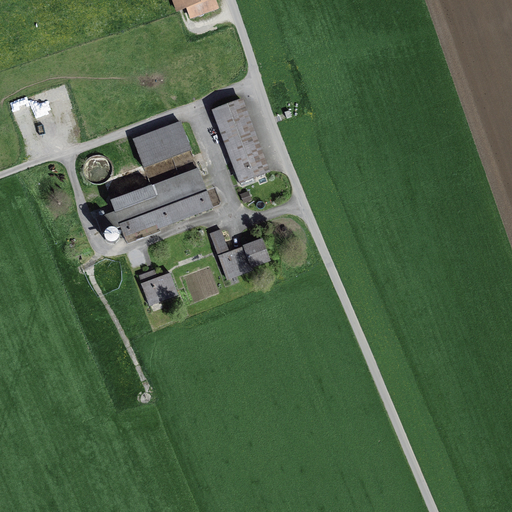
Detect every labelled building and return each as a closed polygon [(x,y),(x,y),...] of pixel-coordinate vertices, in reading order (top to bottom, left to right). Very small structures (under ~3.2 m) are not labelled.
[(217,7),(214,0),(173,0),(178,12),(187,8),(190,16),(217,7)] [(19,133),(39,128),(43,142),(60,138),(50,100),(70,95),(67,85),(10,99),(19,133)] [(269,172),(242,101),(213,111),(241,183),(269,172)] [(134,141),(144,168),(191,151),(181,123),(134,141)] [(83,168),(83,172),(84,176),(86,180),(90,183),(94,185),(98,185),(103,184),(107,182),(110,179),(112,175),(113,171),(112,167),(111,163),(109,159),(105,157),(101,156),(97,155),(93,156),(90,158),(87,160),(84,164),(83,168)] [(213,207),(198,170),(152,187),(151,186),(111,201),(123,235),(157,222),(159,228),(213,207)] [(248,192),(240,195),(244,203),(252,200),(248,192)] [(222,231),(211,235),(227,279),(254,270),(253,267),(270,261),(262,240),(243,247),(244,249),(230,254),(222,231)] [(149,273),(139,276),(142,284),(141,284),(149,305),(178,294),(170,273),(152,280),(149,273)]
